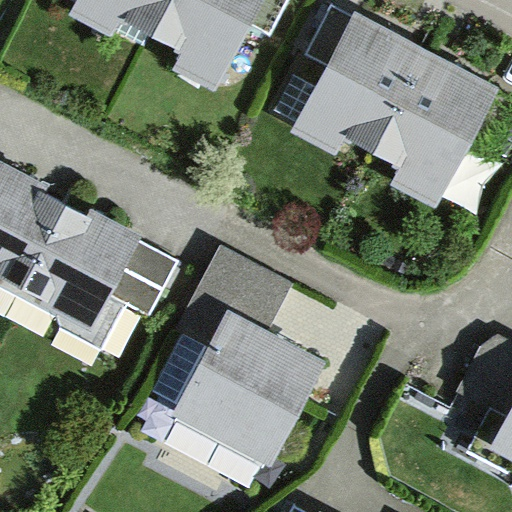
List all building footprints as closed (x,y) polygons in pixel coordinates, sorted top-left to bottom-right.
[(70,0),(67,5),(115,29),(124,10),(179,37),(169,56),(217,81),(248,21),(271,32),(287,0),(70,0)] [(398,31),(337,0),(335,0),(311,48),(324,54),(291,118),(343,144),(352,126),(403,152),(393,172),(438,195),(469,134),(494,147),(511,111),(511,88),(458,61),(398,31)] [(150,308),(178,256),(133,232),(141,218),(101,198),(45,169),(0,145),(0,277),(59,308),(61,320),(101,342),(126,295),(150,308)] [(293,275),(223,239),(185,310),(211,324),(172,397),(271,449),(324,349),(288,330),(270,321),(293,275)] [(469,444),(511,466),(511,343),(492,334),(466,383),(493,397),(469,444)] [(349,511),(322,497),(315,511),(299,502),(293,511),(349,511)]
